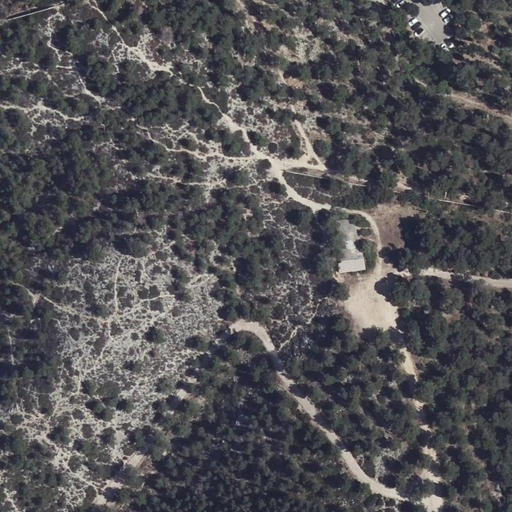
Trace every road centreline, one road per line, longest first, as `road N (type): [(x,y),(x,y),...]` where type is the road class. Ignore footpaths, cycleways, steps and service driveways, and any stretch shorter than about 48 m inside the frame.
road 1 (track): [(96,511),(228,331),(244,324),(258,326),(282,372),(368,486),(438,505)]
road 2 (track): [(511,285),(413,270),(387,277),(391,319),(426,422),(439,511)]
